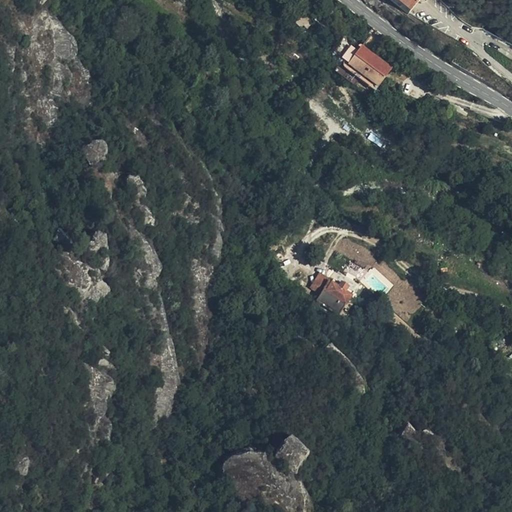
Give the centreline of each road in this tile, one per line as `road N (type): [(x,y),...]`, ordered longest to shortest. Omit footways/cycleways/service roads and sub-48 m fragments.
road 1 (secondary): [(511,108),(345,0)]
road 2 (track): [(365,240),(434,286),(511,311)]
